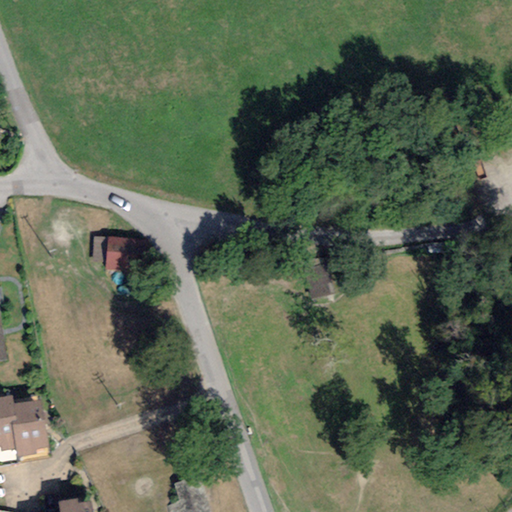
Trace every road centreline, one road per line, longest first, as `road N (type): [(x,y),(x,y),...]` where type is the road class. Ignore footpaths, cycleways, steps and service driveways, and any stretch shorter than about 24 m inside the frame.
road 1 (residential): [(43,184),(93,190),(160,214),(261,511)]
road 2 (track): [(248,236),(365,244),(511,219)]
road 3 (residential): [(43,184),(0,54)]
